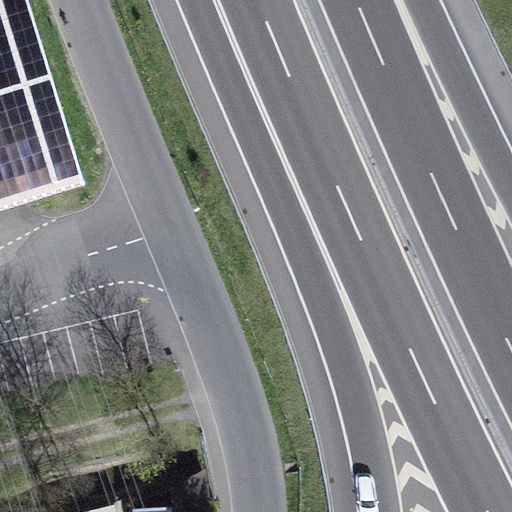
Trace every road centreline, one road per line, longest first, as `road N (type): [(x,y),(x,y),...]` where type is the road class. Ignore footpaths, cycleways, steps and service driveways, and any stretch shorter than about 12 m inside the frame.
road 1 (motorway): [(259,0),(490,511)]
road 2 (motorway): [(198,0),(351,375),(381,511)]
road 3 (residential): [(259,511),(234,390),(81,0)]
road 4 (motorway): [(511,351),(357,0)]
road 5 (motorway): [(511,184),(422,0)]
